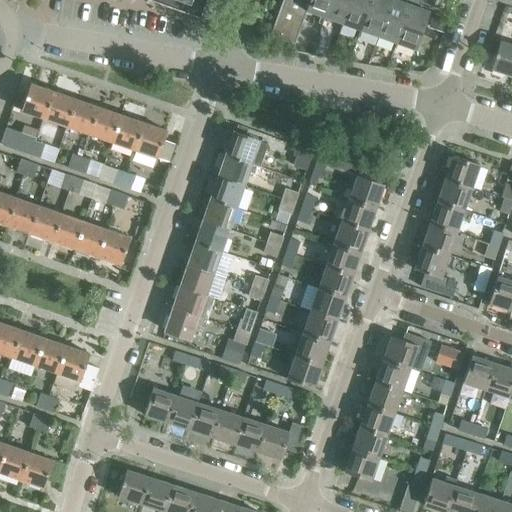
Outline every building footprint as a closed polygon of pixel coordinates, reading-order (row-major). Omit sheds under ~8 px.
[(294,43),(306,11),(308,4),(296,0),(283,0),(282,6),(280,6),(280,7),(281,7),(271,34),(294,43)] [(306,11),(324,17),(330,0),(309,0),(308,4),(306,11)] [(330,0),(324,17),(342,24),(350,0),(330,0)] [(350,0),(342,24),(360,30),(370,0),(350,0)] [(370,0),(360,30),(378,37),(391,0),(370,0)] [(391,0),(378,37),(396,43),(411,0),(400,0),(400,1),(397,0),(391,0)] [(411,0),(396,43),(414,50),(428,11),(420,8),(422,0),(411,0)] [(511,11),(507,9),(498,35),(506,38),(511,20),(511,11)] [(436,14),(434,21),(446,26),(448,18),(436,14)] [(490,69),(511,75),(511,44),(499,41),(490,69)] [(42,118),(43,118),(53,91),(30,83),(24,100),(22,106),(20,110),(22,111),(20,119),(39,126),(42,118)] [(43,118),(66,126),(75,99),(53,91),(43,118)] [(15,97),(12,107),(20,110),(22,106),(24,100),(15,97)] [(66,126),(89,134),(98,107),(75,99),(66,126)] [(89,134),(112,142),(121,115),(98,107),(89,134)] [(132,149),(134,150),(144,123),(121,115),(112,142),(125,147),(124,150),(130,153),(132,149)] [(144,123),(134,150),(133,154),(142,157),(143,153),(157,158),(167,131),(144,123)] [(8,147),(31,154),(36,141),(40,132),(33,129),(29,139),(12,133),(8,147)] [(225,155),(251,163),(259,166),(267,144),(233,132),(225,155)] [(36,141),(31,154),(40,157),(44,144),(36,141)] [(68,167),(76,170),(81,157),(72,154),(68,167)] [(225,155),(218,176),(243,185),(251,163),(225,155)] [(297,155),(294,165),(306,169),(309,159),(297,155)] [(452,155),(445,178),(471,187),(479,164),(452,155)] [(81,157),(76,170),(85,173),(89,160),(81,157)] [(312,175),(321,178),(324,179),(328,166),(353,175),(356,167),(331,159),(331,158),(328,157),(325,165),(317,162),(312,175)] [(113,183),(122,186),(126,172),(130,160),(126,158),(121,171),(118,170),(113,183)] [(16,172),(24,175),(29,162),(20,159),(16,172)] [(29,162),(24,175),(33,178),(37,165),(29,162)] [(126,172),(122,186),(130,189),(135,175),(126,172)] [(61,188),(69,191),(74,178),(65,175),(61,188)] [(357,175),(349,198),(376,207),(383,184),(357,175)] [(218,176),(210,198),(236,207),(243,185),(218,176)] [(74,178),(69,191),(78,194),(82,180),(74,178)] [(445,178),(437,201),(464,210),(471,187),(445,178)] [(511,199),(511,185),(505,183),(502,194),(501,196),(511,199)] [(285,189),(282,198),(294,203),(298,193),(285,189)] [(106,203),(115,206),(119,193),(110,190),(106,203)] [(0,222),(6,225),(16,198),(0,192),(0,222)] [(119,193),(115,206),(123,209),(121,213),(132,217),(138,200),(119,193)] [(306,194),(302,207),(310,210),(315,197),(306,194)] [(6,225),(29,233),(39,206),(16,198),(6,225)] [(210,198),(202,220),(228,229),(236,207),(210,198)] [(294,203),(282,198),(279,209),(291,213),(294,203)] [(349,198),(341,220),(368,230),(376,207),(349,198)] [(511,202),(511,201),(503,198),(499,212),(508,214),(511,202)] [(437,201),(429,223),(456,233),(464,210),(437,201)] [(29,233),(52,241),(61,214),(39,206),(29,233)] [(310,210),(302,207),(297,220),(306,223),(310,210)] [(52,241),(75,249),(84,222),(61,214),(52,241)] [(202,220),(195,242),(220,251),(228,229),(202,220)] [(341,220),(333,243),(360,252),(368,230),(341,220)] [(75,249),(98,256),(107,229),(84,222),(75,249)] [(429,223),(421,246),(448,255),(456,233),(429,223)] [(107,229),(98,256),(120,264),(130,237),(107,229)] [(493,230),(489,244),(498,247),(502,233),(493,230)] [(271,232),(267,243),(279,247),(283,237),(271,232)] [(291,238),(286,252),(295,255),(299,241),(291,238)] [(195,242),(187,264),(213,273),(220,251),(195,242)] [(279,247),(267,243),(264,253),(276,257),(279,247)] [(333,243),(326,266),(352,275),(360,252),(333,243)] [(498,247),(489,244),(485,257),(493,260),(498,247)] [(448,255),(421,246),(414,269),(440,278),(448,255)] [(295,255),(286,252),(281,265),(290,268),(295,255)] [(253,261),(269,266),(270,262),(254,257),(253,261)] [(187,264),(179,286),(205,295),(213,273),(187,264)] [(326,266),(318,288),(344,297),(352,275),(326,266)] [(255,276),(252,287),(264,291),(268,280),(255,276)] [(474,289),(483,292),(487,278),(478,276),(474,289)] [(488,303),(511,310),(511,306),(511,281),(497,276),(488,303)] [(275,284),(270,297),(279,300),(283,287),(275,284)] [(179,286),(172,308),(206,320),(214,298),(205,295),(179,286)] [(264,291),(252,287),(248,296),(261,300),(264,291)] [(318,288),(310,311),(337,320),(344,297),(318,288)] [(279,300),(270,297),(265,310),(274,314),(279,300)] [(206,320),(172,308),(164,330),(190,339),(195,325),(203,327),(206,320)] [(310,311),(302,333),(329,342),(337,320),(310,311)] [(241,320),(237,331),(249,335),(254,319),(246,316),(244,321),(241,320)] [(0,352),(12,357),(21,330),(0,322),(0,352)] [(259,328),(255,342),(264,345),(268,331),(259,328)] [(12,357),(34,365),(44,338),(21,330),(12,357)] [(249,335),(237,331),(234,340),(224,337),(219,352),(238,359),(244,343),(246,344),(249,335)] [(302,333),(294,356),(321,365),(329,342),(302,333)] [(410,368),(419,371),(429,341),(405,333),(402,340),(391,336),(383,359),(410,368)] [(34,365),(57,373),(66,346),(44,338),(34,365)] [(264,345),(255,342),(250,355),(259,358),(264,345)] [(440,345),(435,362),(458,369),(463,353),(440,345)] [(66,346),(57,373),(80,381),(89,354),(66,346)] [(172,360),(185,364),(188,355),(175,351),(172,360)] [(188,355),(185,364),(198,368),(201,360),(188,355)] [(462,382),(486,390),(494,363),(471,355),(462,382)] [(321,365),(294,356),(287,378),(313,388),(321,365)] [(383,359),(375,381),(402,391),(410,368),(383,359)] [(486,390),(508,397),(511,384),(511,368),(494,363),(486,390)] [(217,374),(230,379),(233,370),(220,365),(217,374)] [(449,367),(445,380),(453,384),(458,370),(449,367)] [(233,370),(230,379),(244,383),(247,374),(233,370)] [(4,380),(0,390),(0,393),(7,396),(12,383),(4,380)] [(276,394),(278,385),(265,380),(262,389),(268,391),(265,400),(273,403),(275,394),(276,394)] [(453,384),(445,380),(440,393),(449,396),(453,384)] [(375,381),(367,404),(394,413),(394,412),(401,415),(404,407),(397,405),(402,391),(375,381)] [(292,389),(278,385),(276,394),(289,398),(292,389)] [(143,415),(166,422),(175,395),(152,388),(143,415)] [(36,406),(44,409),(49,396),(40,393),(36,406)] [(166,422),(189,429),(198,403),(175,395),(166,422)] [(49,396),(44,409),(70,418),(74,407),(57,401),(57,398),(49,396)] [(189,429),(212,437),(221,410),(198,403),(189,429)] [(367,404),(359,427),(386,436),(394,413),(367,404)] [(212,437),(235,444),(243,417),(221,410),(212,437)] [(434,412),(430,426),(439,429),(443,415),(434,412)] [(28,427),(37,430),(42,416),(33,413),(28,427)] [(42,416),(37,430),(45,433),(50,419),(42,416)] [(235,444),(257,451),(266,425),(243,417),(235,444)] [(458,429),(471,434),(474,425),(461,420),(458,429)] [(304,425),(292,421),(289,432),(284,447),(295,451),(304,425)] [(266,425),(257,451),(280,459),(284,447),(289,432),(266,425)] [(474,425),(471,434),(484,438),(487,429),(474,425)] [(439,429),(430,426),(426,439),(429,440),(435,442),(439,429)] [(359,427),(351,449),(378,458),(386,436),(359,427)] [(503,444),(511,446),(511,437),(506,435),(503,444)] [(453,446),(466,450),(468,441),(455,437),(453,446)] [(426,439),(423,448),(432,451),(435,442),(429,440),(426,439)] [(468,441),(466,450),(479,454),(482,446),(468,441)] [(0,464),(0,472),(20,479),(30,452),(7,444),(0,464)] [(378,458),(351,449),(344,472),(370,481),(378,458)] [(498,460),(511,465),(511,461),(511,455),(500,451),(498,460)] [(30,452),(20,479),(43,487),(53,460),(30,452)] [(420,457),(415,470),(424,473),(428,460),(420,457)] [(117,496),(140,504),(149,478),(126,470),(117,496)] [(415,470),(411,484),(420,487),(424,473),(415,470)] [(423,505),(444,511),(445,511),(454,486),(456,480),(445,476),(444,482),(431,478),(423,505)] [(140,504),(163,511),(171,485),(149,478),(140,504)] [(411,484),(408,483),(399,509),(407,511),(411,511),(420,487),(411,484)] [(163,511),(165,511),(187,511),(194,492),(171,485),(163,511)] [(445,511),(470,511),(477,493),(454,486),(445,511)] [(187,511),(212,511),(217,500),(194,492),(187,511)] [(470,511),(495,511),(499,500),(477,493),(470,511)] [(212,511),(238,511),(240,507),(217,500),(212,511)] [(495,511),(511,511),(511,504),(499,500),(495,511)]
